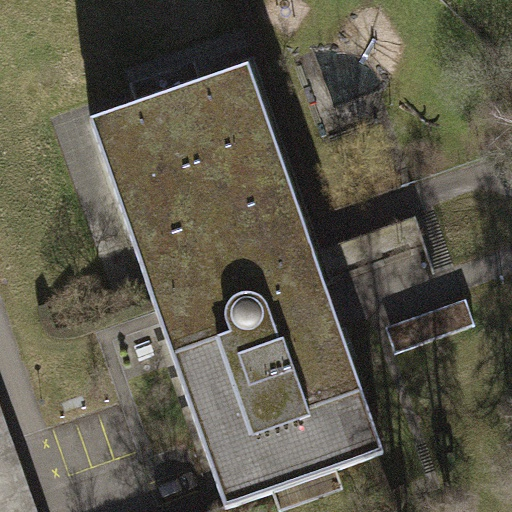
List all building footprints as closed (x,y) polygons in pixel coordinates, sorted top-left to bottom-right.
[(315,107),(387,103),(385,65),(313,69),(315,107)] [(249,71),(89,126),(158,319),(224,506),(226,511),(385,457),(341,331),(249,71)] [(476,326),(467,300),(434,312),(444,338),(476,326)] [(444,338),(434,312),(387,329),(396,355),(444,338)] [(0,511),(38,511),(0,404),(0,511)] [(291,511),(303,511),(349,501),(345,482),(287,497),(291,511)]
